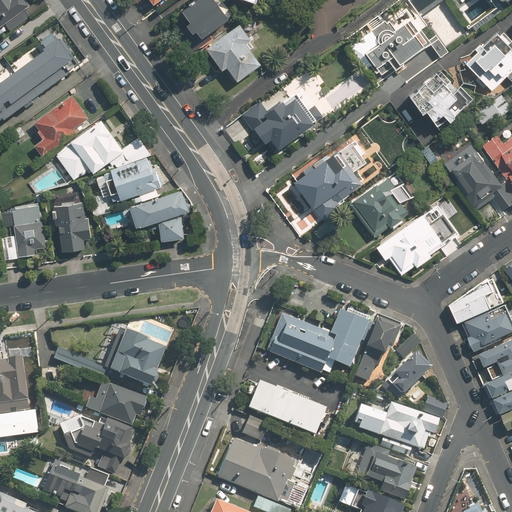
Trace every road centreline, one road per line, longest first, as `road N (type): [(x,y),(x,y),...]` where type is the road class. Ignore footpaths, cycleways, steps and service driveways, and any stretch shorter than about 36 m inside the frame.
road 1 (secondary): [(83,0),(212,180),(231,223),(234,259)]
road 2 (secondary): [(234,259),(222,326),(148,511)]
road 3 (residential): [(0,296),(234,259)]
road 4 (residential): [(423,301),(278,253),(234,259)]
road 5 (residential): [(477,419),(423,301)]
